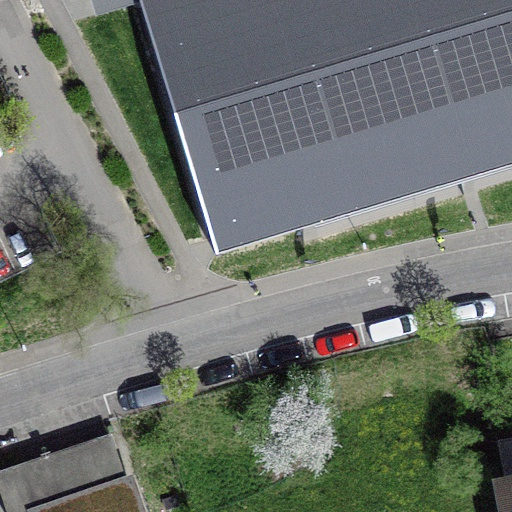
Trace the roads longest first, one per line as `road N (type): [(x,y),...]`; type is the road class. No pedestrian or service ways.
road 1 (residential): [(176,350),(72,165),(0,13)]
road 2 (residential): [(176,350),(511,277)]
road 3 (residential): [(0,404),(176,350)]
